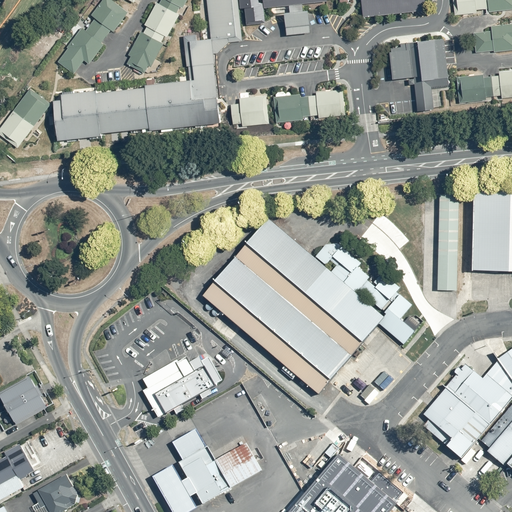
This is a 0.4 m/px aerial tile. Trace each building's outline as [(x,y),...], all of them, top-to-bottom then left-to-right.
[(359,0),(362,19),(424,12),(423,0),(206,0),(211,40),(184,44),(189,83),(145,87),(145,91),(97,96),(96,91),(60,98),(60,103),(52,103),(56,145),(100,139),(100,137),(147,132),(147,134),(218,126),(215,101),(220,100),(216,56),(228,45),(242,43),(239,11),(244,10),(246,27),(265,25),(263,12),(288,9),(289,15),(282,16),(285,35),(309,33),(307,15),(303,15),(302,7),(327,3),(326,0),(359,0)] [(127,13),(108,0),(102,0),(90,18),(94,21),(85,33),(81,29),(57,62),(74,74),(84,62),(89,65),(104,47),(101,44),(110,32),(114,33),(127,13)] [(128,65),(145,73),(148,68),(150,69),(187,0),(158,0),(128,56),(130,58),(128,65)] [(511,0),(452,0),(454,17),(477,14),(476,12),(487,10),(487,13),(511,10),(511,0)] [(511,25),(490,28),(491,32),(473,35),(475,54),(511,50),(511,25)] [(449,89),(444,41),(388,47),(393,83),(413,81),(417,114),(434,112),(432,89),(449,89)] [(457,78),(460,103),(487,100),(487,98),(502,96),(502,99),(511,97),(511,71),(500,73),(500,76),(484,77),(484,75),(457,78)] [(50,105),(29,90),(0,127),(0,137),(17,150),(50,105)] [(274,97),(277,123),(304,120),(304,117),(319,116),(319,118),(346,116),(344,90),(317,93),(317,96),(301,97),(301,95),(274,97)] [(270,124),(267,96),(240,99),(241,104),(231,105),(234,125),(243,124),(243,127),(270,124)] [(511,190),(475,190),(473,270),(511,271),(511,190)] [(460,195),(440,194),(438,290),(458,291),(460,195)] [(332,273),(269,220),(204,297),(320,396),(385,319),(357,294),(332,273)] [(326,245),(316,258),(327,267),(334,259),(340,264),(332,273),(357,294),(359,291),(382,310),(390,300),(394,303),(389,309),(401,319),(402,318),(412,306),(397,293),(400,289),(386,276),(376,288),(368,281),(371,278),(359,268),(362,264),(339,244),(326,245)] [(511,349),(498,360),(499,361),(511,379),(511,349)] [(149,389),(144,392),(159,419),(166,414),(167,415),(217,387),(216,385),(223,381),(210,358),(203,361),(200,357),(190,363),(187,359),(179,363),(178,361),(143,380),(149,389)] [(463,458),(511,400),(511,379),(499,361),(483,379),(466,365),(462,370),(460,368),(457,369),(456,371),(455,373),(457,375),(424,414),(430,419),(424,426),(463,458)] [(38,391),(30,376),(0,392),(0,394),(8,409),(38,391)] [(48,408),(38,391),(8,409),(17,425),(48,408)] [(506,466),(508,463),(511,458),(511,406),(483,441),(491,448),(488,451),(506,466)] [(184,460),(207,447),(197,429),(174,442),(184,460)] [(0,500),(25,488),(21,480),(28,476),(28,475),(35,471),(24,451),(10,458),(8,456),(0,460),(0,500)] [(320,473),(287,511),(388,511),(404,493),(379,473),(372,482),(346,460),(338,454),(320,473)] [(197,493),(189,477),(183,481),(174,465),(154,476),(173,511),(189,511),(198,507),(192,496),(197,493)] [(75,486),(68,474),(38,490),(50,511),(64,511),(70,509),(69,508),(77,504),(79,495),(74,487),(75,486)]
